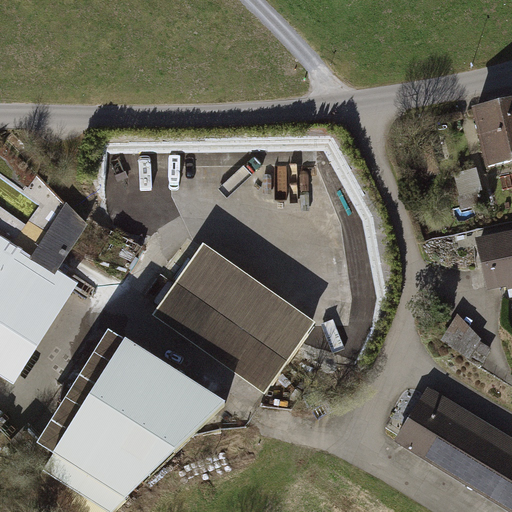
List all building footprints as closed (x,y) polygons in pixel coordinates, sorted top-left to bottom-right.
[(474,139),(480,167),(511,161),(511,102),(468,111),(474,139)] [(462,192),(484,185),(477,162),(455,169),(462,192)] [(511,230),(468,238),(479,294),(511,288),(511,230)] [(307,322),(195,245),(145,316),(257,394),(307,322)] [(0,384),(3,387),(52,311),(0,277),(0,274),(7,264),(0,259),(0,384)] [(461,313),(444,331),(467,353),(485,335),(461,313)] [(105,511),(213,403),(96,329),(24,442),(42,454),(32,470),(98,511),(105,511)] [(511,511),(511,442),(423,388),(390,442),(505,511),(511,511)]
